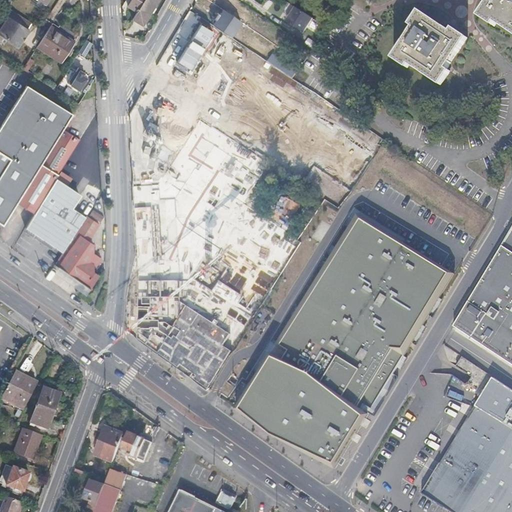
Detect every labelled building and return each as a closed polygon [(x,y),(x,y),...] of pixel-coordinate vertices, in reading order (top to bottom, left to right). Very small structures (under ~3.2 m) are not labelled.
[(133,0),(129,8),(136,13),(143,0),(133,0)] [(145,0),(134,20),(144,26),(158,0),(145,0)] [(511,0),(492,0),(481,19),(494,28),(497,23),(511,33),(511,0)] [(312,19),(295,8),(286,21),(304,33),(312,19)] [(419,14),(410,28),(414,30),(394,62),(407,71),(409,68),(438,86),(447,72),(443,69),(463,38),(450,29),(447,32),(419,14)] [(133,107),(132,166),(160,164),(158,112),(210,27),(193,15),(133,107)] [(0,36),(19,48),(29,31),(8,18),(0,31),(0,36)] [(73,41),(53,27),(40,46),(61,59),(73,41)] [(210,27),(221,37),(223,33),(217,28),(210,27)] [(258,49),(264,39),(250,29),(244,39),(258,49)] [(274,67),(281,72),(285,66),(277,61),(274,67)] [(285,66),(281,72),(289,77),(294,80),(297,75),(285,66)] [(87,80),(70,69),(63,80),(80,91),(87,80)] [(29,88),(7,123),(0,133),(0,225),(4,228),(18,206),(64,131),(73,117),(29,88)] [(160,184),(130,185),(136,341),(206,392),(301,245),(244,207),(270,163),(199,119),(160,184)] [(34,216),(56,179),(57,178),(80,140),(64,131),(18,206),(34,216)] [(56,179),(34,216),(26,230),(63,255),(87,218),(74,209),(83,196),(56,179)] [(87,218),(63,255),(56,266),(92,291),(100,279),(95,275),(95,268),(97,269),(102,261),(96,257),(96,246),(91,242),(101,227),(87,218)] [(449,274),(360,219),(242,403),(272,433),(335,458),(449,274)] [(511,252),(511,226),(501,245),(511,252)] [(511,252),(501,245),(453,326),(511,364),(511,252)] [(1,399),(24,410),(37,384),(14,372),(1,399)] [(422,493),(451,511),(511,511),(511,391),(494,379),(422,493)] [(46,429),(59,395),(42,388),(28,422),(46,429)] [(96,455),(115,462),(125,435),(107,428),(96,455)] [(24,433),(19,447),(32,452),(38,439),(24,433)] [(131,434),(122,454),(146,463),(153,443),(131,434)] [(112,469),(107,482),(105,488),(96,511),(123,511),(136,479),(112,469)] [(14,470),(7,487),(22,493),(29,476),(14,470)] [(84,478),(85,474),(76,470),(75,475),(84,478)] [(89,511),(96,511),(105,488),(93,483),(87,498),(94,500),(89,511)] [(228,511),(181,488),(168,511),(228,511)] [(0,510),(0,511),(18,511),(22,504),(5,498),(0,510)]
